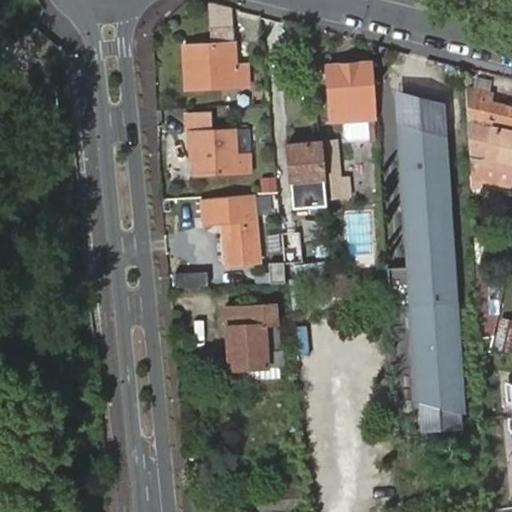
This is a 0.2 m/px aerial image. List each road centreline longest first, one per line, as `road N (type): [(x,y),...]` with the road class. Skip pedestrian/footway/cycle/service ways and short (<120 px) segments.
road 1 (tertiary): [(107,11),(156,511)]
road 2 (tertiary): [(511,50),(309,0)]
